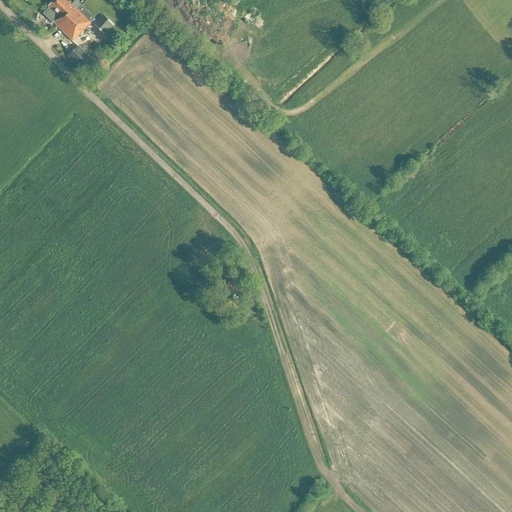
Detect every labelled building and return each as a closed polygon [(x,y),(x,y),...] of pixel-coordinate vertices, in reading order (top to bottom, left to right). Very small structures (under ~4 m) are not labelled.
[(75,17),(80,11),(73,4),(71,6),(64,0),(56,0),(49,8),(59,17),(54,23),(59,28),(60,27),(61,29),(67,22),(69,22),(73,18),(75,17)] [(60,27),(59,28),(72,42),(91,23),(80,11),(75,17),(73,18),(69,22),(67,22),(61,29),(60,27)] [(105,35),(114,26),(104,16),(95,26),(105,35)] [(87,74),(96,64),(78,48),(69,57),(87,74)] [(240,289),(234,281),(225,288),(232,297),(237,293),(242,300),(250,294),(243,286),(240,289)]
